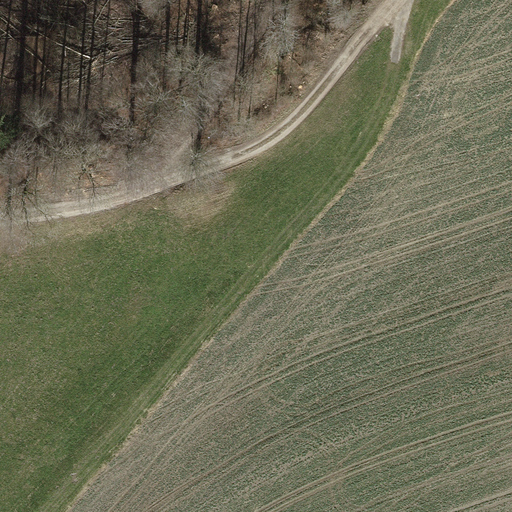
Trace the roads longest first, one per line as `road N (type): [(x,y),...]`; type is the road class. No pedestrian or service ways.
road 1 (track): [(51,511),(315,217),(374,123),(404,0)]
road 2 (track): [(395,0),(289,124),(252,149),(101,203),(0,223)]
